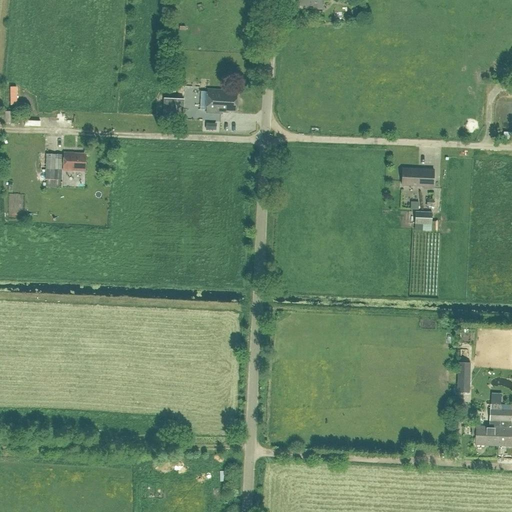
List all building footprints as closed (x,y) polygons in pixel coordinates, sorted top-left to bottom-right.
[(298,0),(298,6),(306,6),(306,9),(322,10),(323,0),(298,0)] [(228,91),(206,89),(206,113),(222,114),(222,113),(227,113),(227,111),(236,112),(236,94),(227,93),(228,91)] [(163,100),(163,119),(182,120),(183,100),(163,100)] [(230,122),(230,133),(251,133),(251,122),(230,122)] [(64,151),(63,140),(47,140),(48,152),(64,151)] [(85,154),(73,154),(73,153),(63,152),(63,171),(72,171),(85,171),(85,154)] [(50,154),(51,169),(58,169),(57,154),(50,154)] [(432,188),(433,170),(401,169),(401,185),(423,186),(423,188),(432,188)] [(436,199),(428,199),(428,207),(436,207),(436,199)] [(431,212),(415,212),(414,224),(430,224),(431,212)] [(458,362),(457,393),(465,393),(466,363),(458,362)] [(502,402),(502,392),(493,392),(493,402),(502,402)] [(474,445),(497,446),(497,436),(501,436),(501,427),(499,427),(500,410),(501,405),(490,404),(489,427),(475,426),(475,427),(471,427),(471,435),(474,435),(474,445)] [(511,446),(511,427),(510,428),(511,411),(500,410),(499,427),(501,427),(501,436),(497,436),(497,446),(511,446)]
